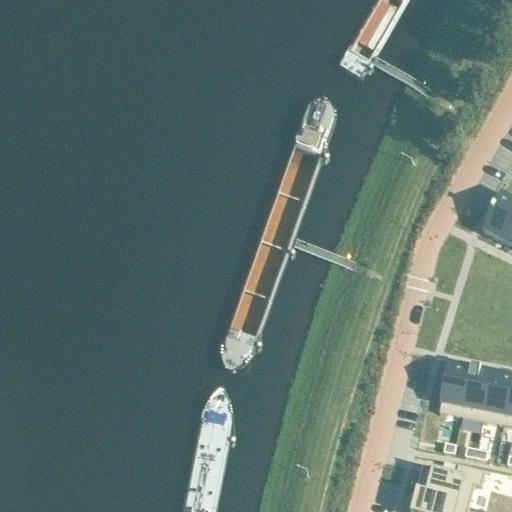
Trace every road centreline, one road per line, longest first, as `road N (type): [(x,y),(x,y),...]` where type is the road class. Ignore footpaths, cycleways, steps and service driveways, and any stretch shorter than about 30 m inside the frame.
road 1 (track): [(317,511),(353,381),(427,190),(511,24)]
road 2 (residential): [(511,99),(430,242),(361,511)]
